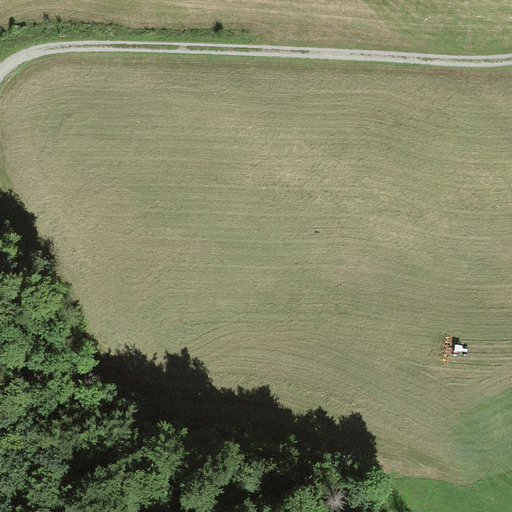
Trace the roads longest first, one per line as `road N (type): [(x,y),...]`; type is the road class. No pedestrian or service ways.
road 1 (track): [(0,215),(48,255),(123,392),(165,419),(319,445),(385,475),(414,511)]
road 2 (track): [(511,55),(457,63),(54,45),(5,60),(0,69)]
